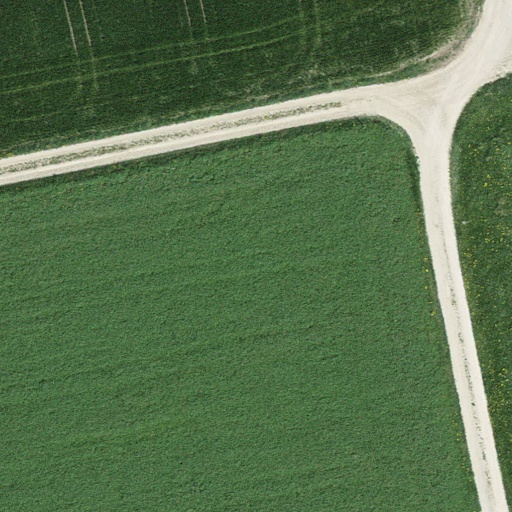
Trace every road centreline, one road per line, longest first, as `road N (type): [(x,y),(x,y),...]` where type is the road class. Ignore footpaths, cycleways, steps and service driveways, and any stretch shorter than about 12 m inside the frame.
road 1 (track): [(497,0),(446,109),(446,216),(501,511)]
road 2 (track): [(446,109),(0,196)]
